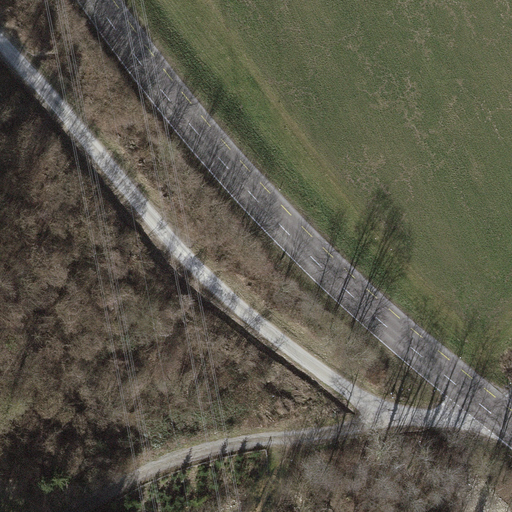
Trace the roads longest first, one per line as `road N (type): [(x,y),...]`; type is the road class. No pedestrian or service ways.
road 1 (secondary): [(511,428),(353,296),(247,190),(95,0)]
road 2 (track): [(387,421),(228,295),(152,219),(38,70),(0,37)]
road 3 (track): [(341,429),(160,469),(79,511)]
